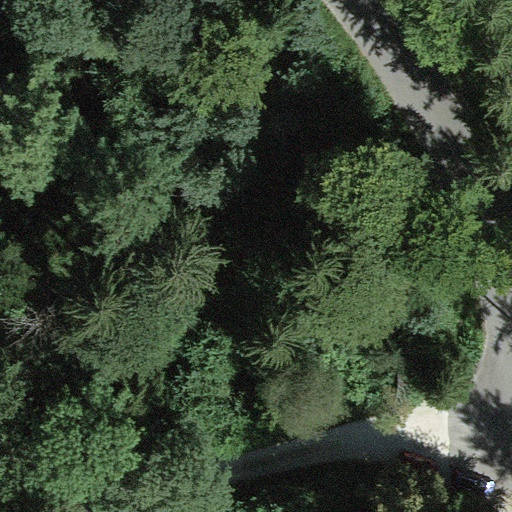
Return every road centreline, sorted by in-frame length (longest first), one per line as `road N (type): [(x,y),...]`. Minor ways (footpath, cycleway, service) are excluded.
road 1 (track): [(511,396),(79,511)]
road 2 (unclassified): [(511,310),(436,101),(350,0)]
